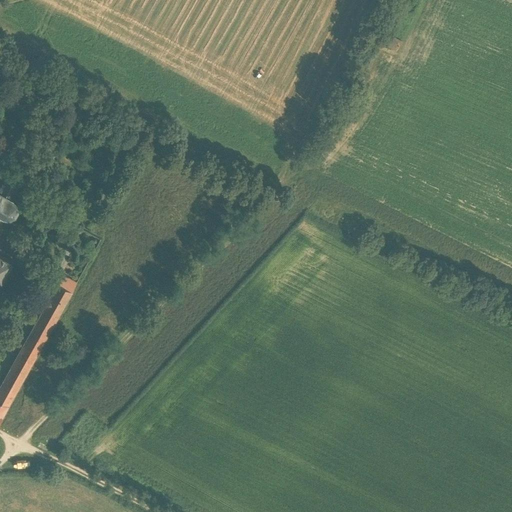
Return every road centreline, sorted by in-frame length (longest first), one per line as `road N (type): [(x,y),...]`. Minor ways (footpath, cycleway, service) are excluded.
road 1 (track): [(0,61),(265,194),(264,204),(10,453)]
road 2 (track): [(146,511),(21,452),(0,465)]
